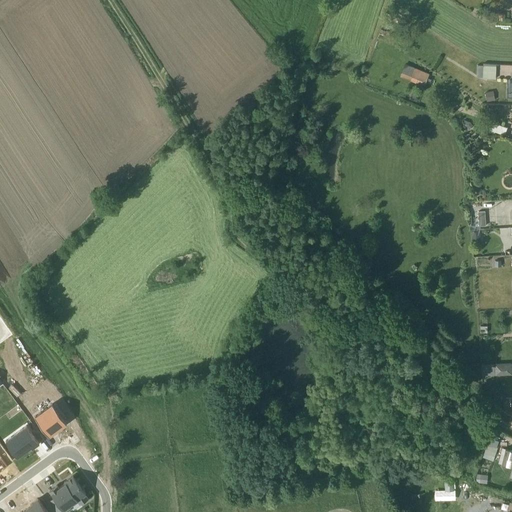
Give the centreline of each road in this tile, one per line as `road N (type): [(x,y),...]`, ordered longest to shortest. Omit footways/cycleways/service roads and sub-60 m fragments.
road 1 (track): [(511,430),(479,409),(356,287),(250,247),(238,234),(230,199),(106,0)]
road 2 (residential): [(0,497),(67,454),(103,492),(106,511)]
